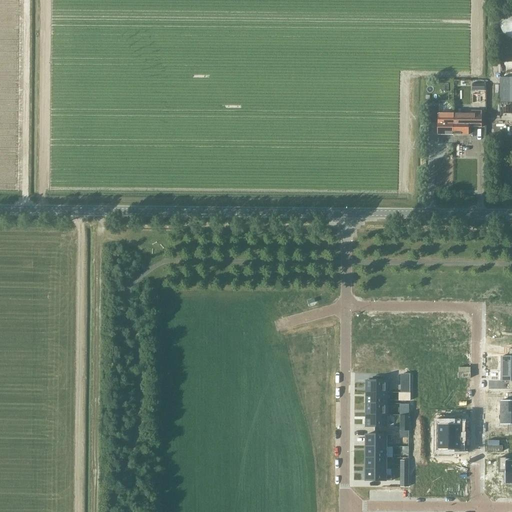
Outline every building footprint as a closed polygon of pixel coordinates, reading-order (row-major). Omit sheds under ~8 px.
[(500,23),(500,25),(500,26),(500,27),(500,29),(501,30),(501,31),(502,32),(503,33),(504,34),(505,35),(506,36),(507,37),(508,37),(509,38),(511,38),(511,11),(511,12),(510,12),(508,12),(507,13),(506,13),(505,14),(504,15),(503,16),(502,17),(502,18),(501,20),(500,21),(500,22),(500,23)] [(511,98),(511,73),(500,74),(501,99),(511,98)] [(426,91),(434,91),(434,81),(426,81),(426,91)] [(425,107),(425,123),(435,123),(435,107),(425,107)] [(453,114),(453,135),(468,135),(468,127),(481,127),(481,111),(471,111),(471,114),(453,114)] [(438,114),(438,134),(453,135),(453,114),(438,114)] [(501,308),(501,314),(501,332),(504,332),(504,338),(503,338),(503,347),(511,346),(511,308),(505,309),(505,308),(501,308)] [(367,323),(367,345),(379,345),(379,351),(388,351),(388,339),(381,339),(381,323),(367,323)] [(435,330),(435,350),(444,350),(444,347),(460,348),(460,338),(461,338),(461,332),(460,332),(461,324),(444,324),(443,330),(435,330)] [(403,325),(402,346),(421,346),(421,354),(431,354),(431,345),(422,345),(422,338),(418,338),(419,325),(403,325)] [(238,362),(235,362),(237,371),(252,367),(254,371),(265,368),(263,364),(265,363),(260,348),(248,351),(248,350),(247,350),(247,351),(242,352),(241,352),(242,353),(236,355),(238,362)] [(501,357),(500,369),(511,368),(511,348),(508,349),(508,357),(501,357)] [(511,368),(500,369),(500,381),(508,381),(508,389),(511,388),(511,368)] [(439,394),(439,395),(462,395),(462,383),(453,383),(453,377),(439,377),(439,384),(442,384),(442,394),(439,394)] [(271,378),(248,385),(250,392),(273,386),(271,378)] [(366,380),(366,392),(386,392),(386,381),(366,380)] [(264,391),(246,396),(251,414),(259,412),(262,425),(279,420),(273,397),(267,399),(264,391)] [(366,392),(366,404),(386,404),(386,392),(366,392)] [(500,401),(500,413),(511,412),(511,393),(507,394),(507,401),(500,401)] [(439,395),(439,413),(452,413),(452,407),(462,407),(462,395),(439,395)] [(180,406),(180,422),(204,423),(204,407),(208,407),(208,400),(195,400),(195,407),(180,406)] [(366,404),(366,415),(386,415),(386,404),(366,404)] [(511,412),(500,413),(500,425),(507,425),(507,432),(511,431),(511,412)] [(366,415),(366,427),(386,427),(386,415),(366,415)] [(435,424),(435,437),(460,437),(461,432),(460,432),(460,424),(451,424),(451,418),(437,418),(437,424),(435,424)] [(182,440),(181,452),(204,452),(204,434),(189,433),(189,440),(182,440)] [(256,434),(256,441),(259,441),(258,453),(284,453),(284,440),(275,440),(276,434),(256,434)] [(366,435),(365,446),(385,446),(386,440),(391,440),(391,435),(366,435)] [(435,437),(434,456),(451,456),(451,450),(460,450),(460,442),(460,437),(435,437)] [(365,446),(365,458),(385,458),(385,457),(392,457),(392,447),(385,447),(385,446),(365,446)] [(181,452),(181,464),(188,464),(188,471),(204,471),(204,452),(181,452)] [(256,465),(256,472),(275,472),(275,466),(284,466),(284,453),(258,453),(258,465),(256,465)] [(365,458),(365,469),(385,469),(385,458),(365,458)] [(499,458),(499,473),(504,473),(504,484),(511,483),(511,458),(505,459),(505,458),(499,458)] [(437,464),(437,490),(461,490),(461,464),(437,464)] [(365,469),(365,481),(391,481),(391,475),(385,475),(385,469),(365,469)] [(179,480),(179,492),(198,492),(198,480),(179,480)] [(274,490),(274,501),(293,501),(293,490),(274,490)] [(179,492),(179,504),(198,504),(198,492),(179,492)] [(274,501),(273,511),(293,511),(293,501),(274,501)]
